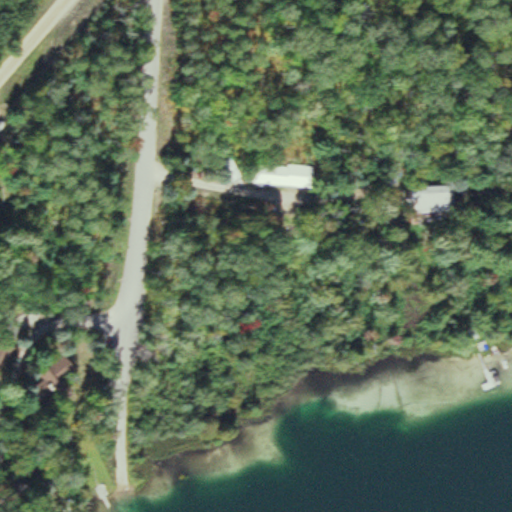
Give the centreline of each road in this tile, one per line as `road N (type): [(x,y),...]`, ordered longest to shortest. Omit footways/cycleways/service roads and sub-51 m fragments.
road 1 (residential): [(129,309),(156,0)]
road 2 (residential): [(0,418),(43,327),(107,320),(129,309)]
